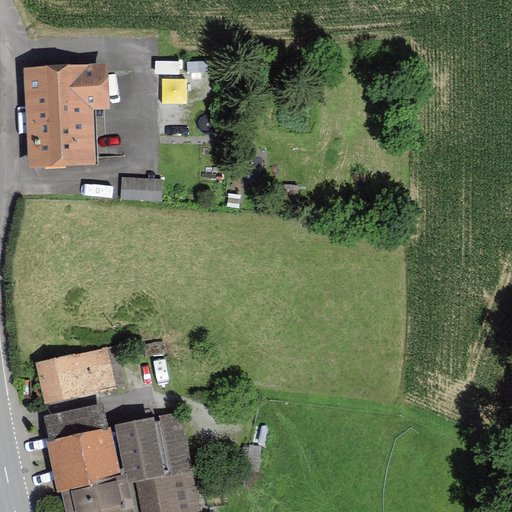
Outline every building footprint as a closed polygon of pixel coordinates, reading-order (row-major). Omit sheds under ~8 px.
[(103,62),(19,68),(26,170),(93,166),(89,110),(106,109),(103,62)] [(188,75),(192,99),(215,96),(211,72),(188,75)] [(124,196),(164,199),(166,176),(125,174),(124,196)] [(103,348),(68,356),(36,364),(46,405),(113,390),(103,348)] [(105,403),(41,417),(62,511),(128,511),(111,430),(105,403)] [(170,420),(127,429),(143,511),(172,511),(188,509),(170,420)]
